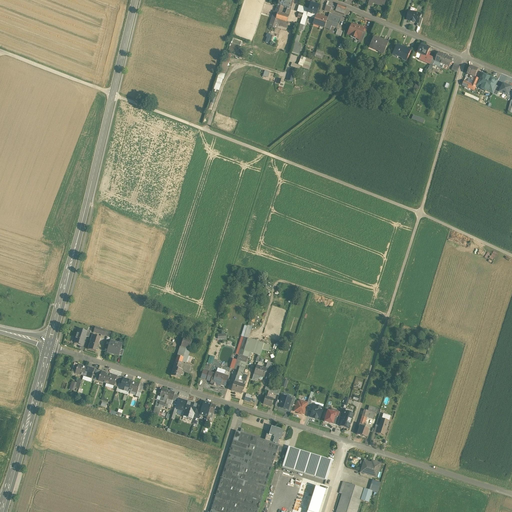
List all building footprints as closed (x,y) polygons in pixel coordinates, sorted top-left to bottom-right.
[(337,6),(328,2),(326,5),(332,7),(331,10),(344,15),(347,8),(338,5),(337,6)] [(319,6),(310,3),(307,13),(316,16),(317,15),(319,6)] [(274,12),(270,23),(269,27),(276,29),(277,26),(274,24),(275,19),(277,13),(275,12),(274,12)] [(421,14),(413,12),(413,13),(409,12),(407,20),(411,21),(410,22),(414,23),(415,22),(418,23),(420,18),(421,14)] [(280,14),(277,13),(275,19),(286,22),(286,23),(288,17),(285,15),(281,14),(280,14)] [(341,18),(329,14),(327,19),(324,28),(330,30),(331,26),(333,22),(338,24),(339,25),(341,18)] [(327,19),(317,15),(316,16),(313,24),(324,28),(327,19)] [(286,22),(275,19),(274,24),(277,26),(284,28),(286,23),(286,22)] [(358,28),(351,25),(350,29),(348,34),(356,37),(356,38),(359,40),(362,34),(361,34),(362,31),(362,30),(361,30),(361,29),(358,27),(358,28)] [(366,33),(362,31),(361,34),(362,34),(359,40),(358,42),(361,44),(366,33)] [(388,43),(380,39),(380,40),(373,37),(369,46),(379,50),(378,52),(383,54),(388,43)] [(240,49),(242,41),(233,38),(229,52),(241,56),(243,50),(240,49)] [(299,44),(294,42),(291,53),(298,56),(301,48),(299,46),(299,44)] [(403,47),(396,45),(392,53),(402,58),(402,59),(406,61),(411,50),(403,47)] [(430,49),(421,45),(418,52),(418,53),(422,55),(427,57),(428,53),(430,49)] [(323,53),(317,51),(314,57),(321,60),(323,53)] [(427,57),(422,55),(420,59),(419,60),(430,65),(433,58),(429,56),(430,53),(428,53),(427,57)] [(448,57),(439,53),(436,59),(435,61),(444,65),(445,65),(448,57)] [(220,91),(231,55),(227,54),(216,90),(220,91)] [(309,71),(312,61),(301,57),(298,65),(292,63),(290,67),(299,70),(300,70),(301,68),(309,71)] [(451,59),(448,57),(445,65),(449,67),(450,65),(453,64),(451,59)] [(454,64),(452,71),(457,73),(460,67),(454,64)] [(478,70),(470,67),(467,74),(475,78),(478,70)] [(487,77),(485,76),(484,76),(482,81),(479,86),(480,88),(490,92),(493,85),(494,82),(494,80),(492,80),(491,80),(490,81),(487,80),(488,78),(487,77)] [(472,85),(464,82),(462,86),(474,91),(476,87),(472,85)] [(511,88),(503,84),(500,93),(508,96),(511,88)] [(501,89),(496,86),(492,94),(498,97),(501,89)] [(424,120),(413,116),(412,120),(423,124),(424,120)] [(108,332),(95,327),(93,332),(101,334),(101,335),(107,337),(108,332)] [(86,332),(79,330),(74,343),(82,346),(85,337),(86,332)] [(100,338),(92,335),(88,349),(96,352),(100,338)] [(192,341),(183,338),(180,347),(189,350),(189,349),(192,341)] [(258,355),(260,356),(262,349),(264,344),(244,338),(240,350),(258,355)] [(122,345),(110,341),(106,352),(111,354),(112,353),(118,355),(118,356),(119,356),(119,355),(121,349),(122,345)] [(189,350),(180,347),(177,356),(183,358),(186,359),(189,349),(189,350)] [(247,358),(238,355),(236,360),(242,362),(246,363),(247,358)] [(183,358),(177,356),(173,368),(179,369),(182,362),(183,358)] [(242,362),(236,360),(233,369),(238,371),(239,367),(240,365),(240,366),(242,362)] [(83,366),(78,364),(77,369),(76,369),(76,370),(75,374),(83,376),(85,368),(82,367),(83,366)] [(265,369),(256,366),(254,374),(259,376),(264,377),(266,372),(267,369),(265,369)] [(244,369),(239,367),(238,371),(235,379),(234,383),(244,386),(245,383),(240,381),(244,369)] [(88,369),(85,368),(83,376),(91,379),(92,375),(92,374),(93,369),(89,368),(88,369)] [(179,369),(173,368),(171,376),(179,379),(180,375),(183,376),(183,373),(181,373),(182,370),(179,369)] [(209,373),(203,371),(201,378),(207,380),(209,373)] [(105,373),(101,372),(99,376),(98,381),(106,383),(108,376),(105,375),(105,373)] [(215,375),(209,373),(207,380),(211,382),(211,383),(220,386),(220,384),(225,386),(227,378),(223,377),(223,375),(216,373),(215,375)] [(112,375),(112,377),(108,376),(106,383),(114,386),(115,381),(116,377),(116,376),(112,375)] [(132,381),(123,378),(121,385),(120,390),(128,392),(129,391),(131,383),(132,381)] [(78,379),(77,383),(72,381),(70,389),(79,392),(83,380),(78,379)] [(134,382),(134,384),(131,383),(129,391),(136,393),(137,393),(138,389),(139,384),(139,383),(134,382)] [(244,386),(234,383),(231,391),(241,394),(244,386)] [(143,385),(139,384),(138,389),(137,393),(136,393),(135,398),(139,399),(143,385)] [(162,389),(161,390),(159,390),(158,393),(160,393),(159,397),(161,397),(164,398),(167,390),(162,389)] [(244,400),(251,402),(253,395),(246,394),(244,400)] [(268,398),(265,397),(263,404),(270,407),(273,399),(268,398)] [(281,402),(279,407),(287,410),(289,405),(291,400),(282,397),(281,402)] [(184,412),(187,402),(180,400),(177,410),(184,412)] [(197,405),(187,402),(184,412),(188,414),(190,414),(190,413),(194,414),(195,410),(197,405)] [(211,405),(204,402),(201,412),(200,414),(201,415),(207,417),(211,405)] [(307,403),(302,402),(301,403),(297,402),(294,411),(304,414),(306,406),(307,403)] [(216,406),(211,405),(208,416),(212,418),(214,411),(217,412),(219,408),(216,407),(216,406)] [(314,406),(312,412),(310,417),(319,420),(322,409),(314,406)] [(361,410),(357,424),(359,425),(359,424),(363,426),(366,417),(368,411),(364,410),(363,411),(361,410)] [(331,412),(328,411),(324,422),(332,424),(335,416),(335,414),(331,412)] [(353,415),(345,412),(343,418),(340,427),(348,430),(353,415)] [(381,419),(378,428),(376,433),(384,436),(385,431),(386,431),(389,421),(381,419)] [(283,431),(271,427),(269,436),(279,439),(281,439),(283,431)] [(363,428),(359,427),(358,430),(357,429),(356,434),(357,434),(357,435),(366,438),(369,430),(364,428),(363,428)] [(235,432),(215,496),(258,510),(277,451),(279,446),(279,445),(277,445),(267,441),(242,434),(240,433),(235,432)] [(279,439),(269,436),(267,441),(277,445),(279,439)] [(332,462),(288,448),(282,467),(326,481),(332,462)] [(374,464),(364,461),(360,472),(376,477),(380,464),(375,462),(374,464)] [(369,491),(372,491),(376,493),(379,483),(372,480),(369,491)] [(364,489),(342,482),(339,494),(341,494),(335,511),(356,511),(361,500),(364,489)] [(306,511),(318,511),(325,490),(315,487),(306,511)] [(369,491),(364,489),(361,500),(368,503),(372,491),(369,491)] [(257,511),(258,510),(215,496),(210,511),(257,511)]
